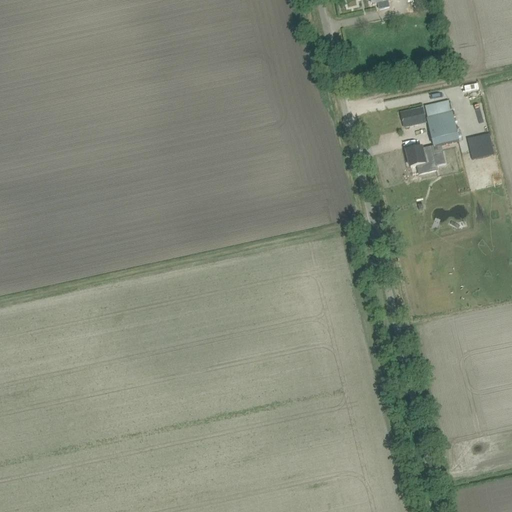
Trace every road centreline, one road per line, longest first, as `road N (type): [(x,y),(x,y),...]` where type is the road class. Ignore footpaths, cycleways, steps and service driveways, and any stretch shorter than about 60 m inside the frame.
road 1 (unclassified): [(441,511),(319,0)]
road 2 (track): [(0,301),(372,220)]
